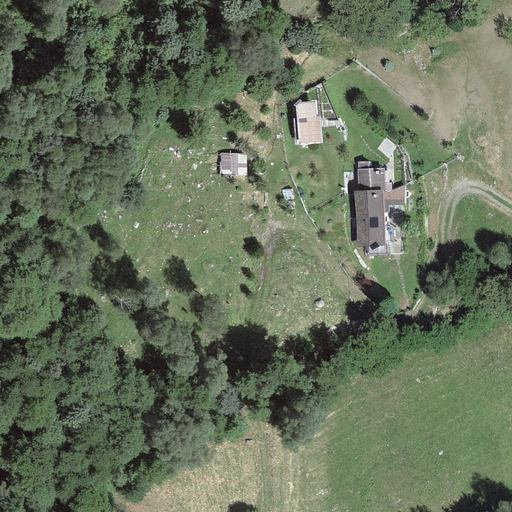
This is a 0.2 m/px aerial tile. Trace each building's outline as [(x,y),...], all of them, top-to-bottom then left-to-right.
[(315,101),(295,103),(298,144),(321,143),(319,116),(316,117),(315,101)] [(245,150),(218,151),(218,177),(246,176),(245,150)] [(357,170),(358,191),(381,190),(384,190),(383,168),(369,168),(369,161),(357,161),(358,170),(357,170)] [(384,190),(381,190),(383,214),(388,214),(389,206),(405,206),(405,186),(385,193),(384,190)] [(358,191),(353,191),(355,247),(384,246),(383,214),(381,190),(358,191)]
